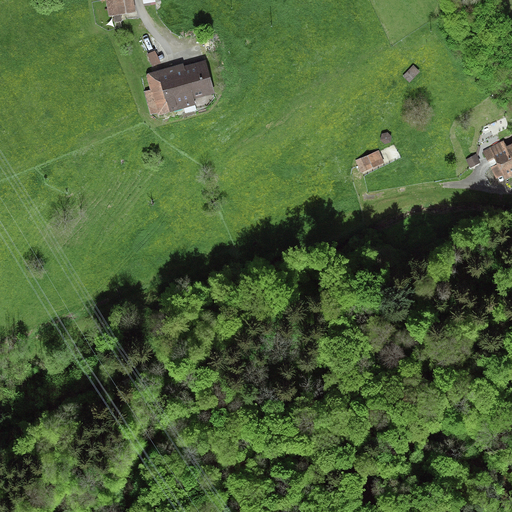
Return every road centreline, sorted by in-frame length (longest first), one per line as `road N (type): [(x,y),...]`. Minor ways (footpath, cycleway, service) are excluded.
road 1 (track): [(511,191),(432,185),(361,197),(183,270)]
road 2 (track): [(440,0),(511,104)]
